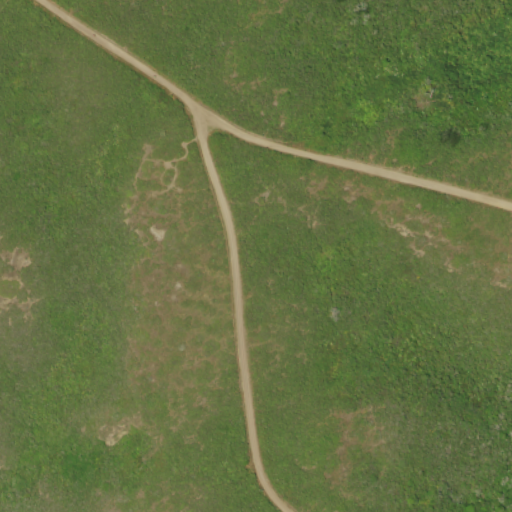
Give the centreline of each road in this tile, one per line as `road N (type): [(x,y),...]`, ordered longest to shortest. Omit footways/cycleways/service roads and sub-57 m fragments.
road 1 (track): [(286,511),(258,474),(250,440),(230,242),(194,105)]
road 2 (track): [(194,105),(270,148),(511,212)]
road 3 (track): [(194,105),(41,0)]
